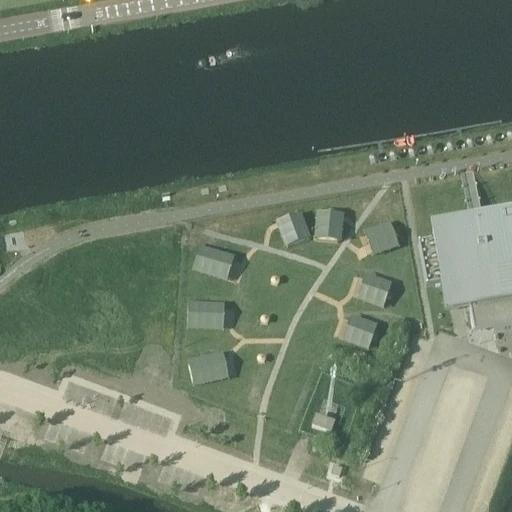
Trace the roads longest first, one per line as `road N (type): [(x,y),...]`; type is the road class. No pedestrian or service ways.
road 1 (unclassified): [(270,488),(0,385)]
road 2 (tertiary): [(0,31),(175,0)]
